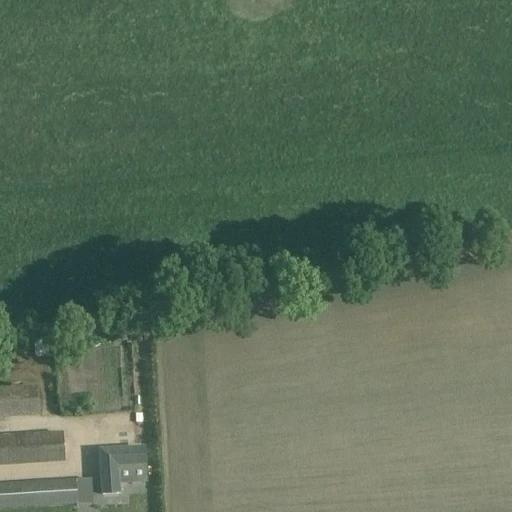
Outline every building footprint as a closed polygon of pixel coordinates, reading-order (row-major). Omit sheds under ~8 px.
[(37,385),(0,387),(0,418),(39,415),(37,385)] [(63,431),(0,435),(0,466),(65,461),(63,431)] [(118,442),(143,441),(143,432),(117,434),(118,442)] [(144,449),(99,451),(102,494),(119,493),(119,485),(118,466),(145,465),(144,449)] [(0,509),(77,505),(76,480),(0,484),(0,509)]
